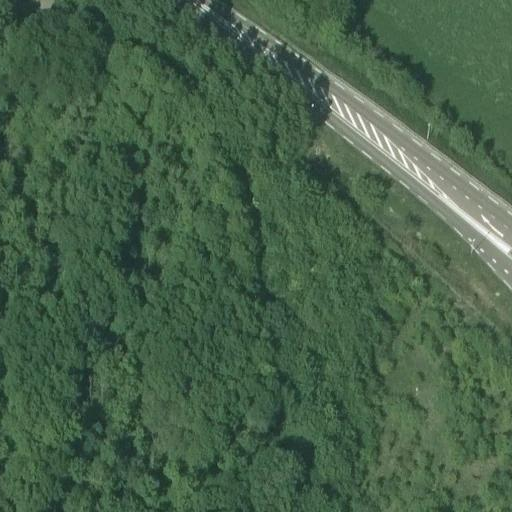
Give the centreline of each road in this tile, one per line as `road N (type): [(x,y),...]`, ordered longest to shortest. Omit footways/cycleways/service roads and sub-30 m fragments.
road 1 (primary): [(398,159),(197,0)]
road 2 (primary): [(398,159),(511,276)]
road 3 (primary): [(511,235),(398,159)]
